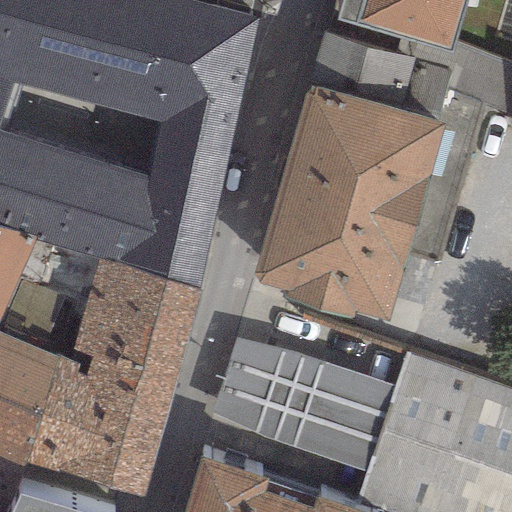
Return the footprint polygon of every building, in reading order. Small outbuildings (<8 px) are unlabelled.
[(255,19),(186,0),(0,0),(0,229),(33,239),(95,258),(199,289),(255,19)] [(340,0),(335,19),(448,52),(462,0),(340,0)] [(354,312),(386,322),(406,253),(436,262),(483,103),(442,91),(449,68),(320,30),(246,279),(284,290),(282,298),(352,319),(354,312)] [(0,459),(20,468),(23,463),(57,356),(0,334),(0,311),(33,239),(0,229),(0,459)] [(57,356),(23,463),(141,497),(199,289),(95,258),(69,361),(57,356)] [(206,396),(201,413),(365,475),(393,385),(257,344),(234,340),(215,400),(206,396)] [(365,475),(351,510),(355,511),(511,511),(511,389),(405,352),(393,385),(365,475)] [(355,511),(351,510),(201,458),(184,511),(355,511)] [(71,511),(18,496),(11,511),(71,511)]
